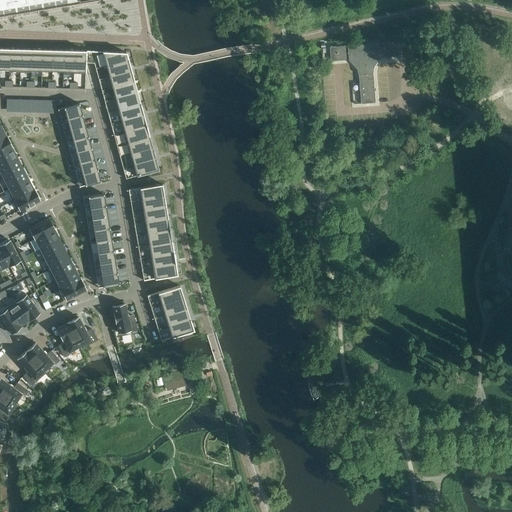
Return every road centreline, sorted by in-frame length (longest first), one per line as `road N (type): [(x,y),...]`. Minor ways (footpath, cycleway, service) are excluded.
road 1 (residential): [(118,185),(94,95),(0,91)]
road 2 (residential): [(0,230),(68,194),(118,185)]
road 3 (residential): [(99,300),(49,321),(0,365)]
